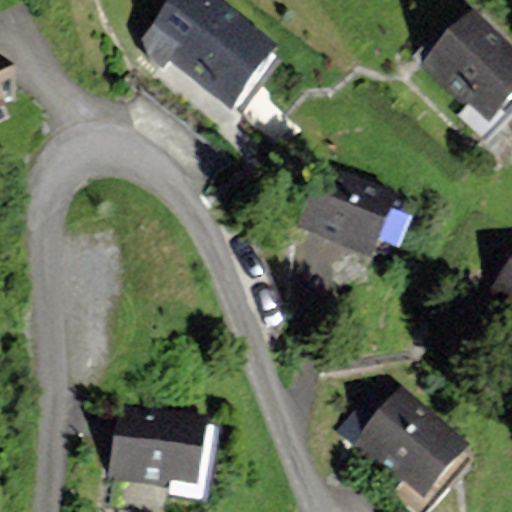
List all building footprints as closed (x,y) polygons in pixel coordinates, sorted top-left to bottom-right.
[(266,66),(188,0),(186,0),(144,51),(223,117),(266,66)] [(511,92),(462,36),(415,76),(474,142),(511,108),(511,92)] [(386,220),(309,181),(286,225),(363,264),(386,220)] [(511,267),(492,294),(511,309),(511,267)] [(389,408),(350,446),(409,506),(448,469),(389,408)] [(195,442),(113,427),(104,480),(185,495),(195,442)]
